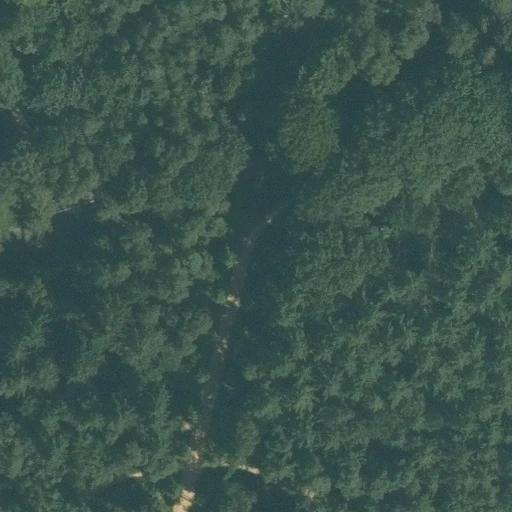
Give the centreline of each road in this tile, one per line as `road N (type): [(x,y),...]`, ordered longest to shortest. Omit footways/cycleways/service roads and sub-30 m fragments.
road 1 (unclassified): [(438,0),(364,103),(304,145),(0,246)]
road 2 (track): [(248,233),(179,511)]
road 3 (track): [(511,87),(392,125),(355,112)]
